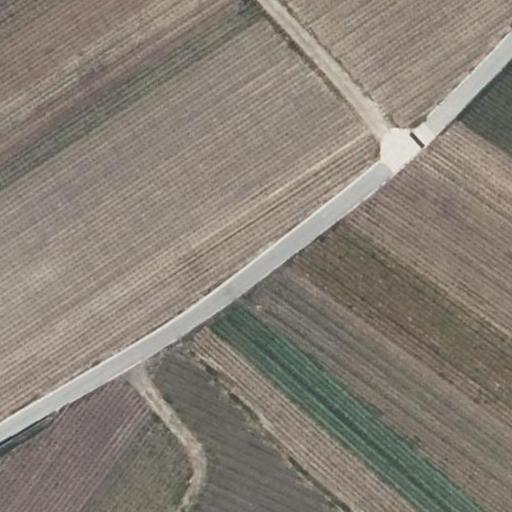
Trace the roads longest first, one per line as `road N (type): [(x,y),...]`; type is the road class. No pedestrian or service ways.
road 1 (unclassified): [(0,434),(223,299),(412,149),(511,48)]
road 2 (track): [(412,149),(267,0)]
